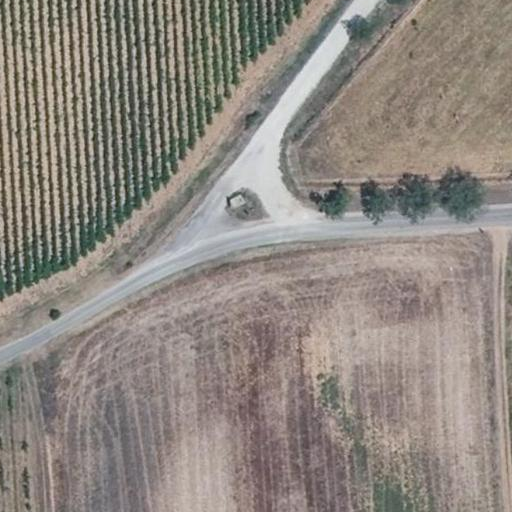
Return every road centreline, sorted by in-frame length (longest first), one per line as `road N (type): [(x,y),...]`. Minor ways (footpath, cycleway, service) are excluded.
road 1 (unclassified): [(511,210),(309,231),(170,259),(0,353)]
road 2 (track): [(359,0),(170,259)]
road 3 (track): [(32,511),(17,346)]
